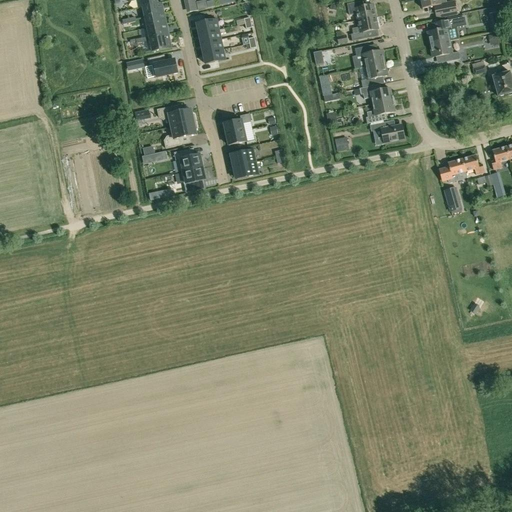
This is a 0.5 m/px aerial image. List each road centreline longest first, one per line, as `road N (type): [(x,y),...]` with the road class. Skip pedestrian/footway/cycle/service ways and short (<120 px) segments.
road 1 (track): [(68,227),(416,150),(432,140)]
road 2 (residential): [(174,0),(224,191)]
road 3 (residential): [(432,140),(419,124),(393,0)]
